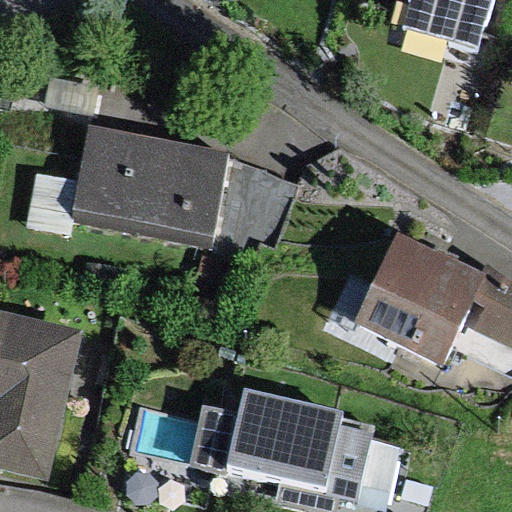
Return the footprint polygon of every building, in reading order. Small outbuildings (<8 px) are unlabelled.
[(496,0),(414,0),(405,28),(480,52),(496,0)] [(219,162),(80,139),(66,221),(206,244),(219,162)] [(476,287),(388,247),(348,334),(437,374),(458,327),(476,287)] [(239,273),(197,263),(186,308),(229,318),(239,273)] [(115,298),(119,276),(82,269),(79,291),(115,298)] [(511,285),(483,272),(476,287),(458,327),(511,351),(511,285)] [(72,341),(0,324),(0,475),(39,485),(72,341)] [(335,423),(234,403),(219,479),(352,505),(365,441),(332,434),(335,423)]
